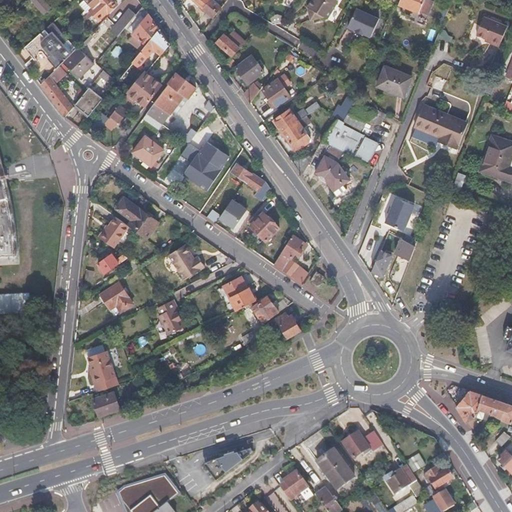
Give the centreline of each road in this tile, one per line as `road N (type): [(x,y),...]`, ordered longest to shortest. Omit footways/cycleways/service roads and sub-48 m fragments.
road 1 (tertiary): [(348,263),(159,0)]
road 2 (primary): [(67,473),(274,408),(344,392),(370,395)]
road 3 (primary): [(344,345),(213,402),(50,455)]
road 4 (residential): [(85,165),(50,455)]
road 5 (residential): [(98,160),(317,308)]
road 6 (residential): [(0,44),(80,146)]
